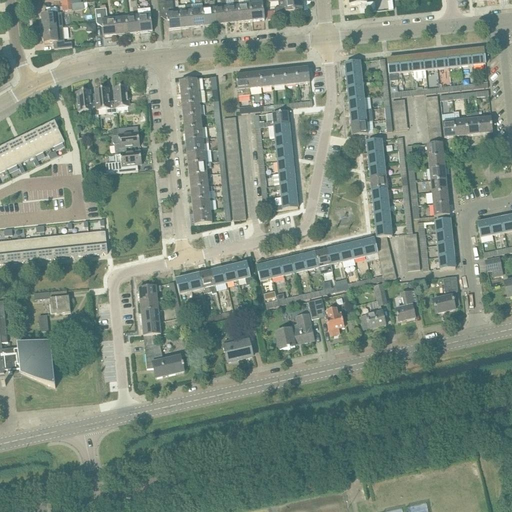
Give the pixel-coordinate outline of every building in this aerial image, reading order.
[(181,29),(179,12),(171,13),(170,2),(166,3),(165,0),(159,0),(161,18),(167,17),(168,21),(167,21),(167,24),(168,23),(169,31),(181,29)] [(233,0),(234,6),(226,7),(228,24),(241,23),(239,6),(238,0),(233,0)] [(279,2),(280,8),(274,9),(275,20),(289,18),(289,12),(293,11),(293,12),(295,12),(295,11),(303,10),(301,0),(284,0),(285,2),(279,2)] [(366,0),(348,0),(349,6),(359,5),(360,14),(376,12),(375,2),(367,3),(366,0)] [(222,8),(215,8),(216,26),(228,24),(226,7),(226,1),(221,1),(222,8)] [(210,9),(203,10),(204,27),(216,26),(215,8),(214,2),(209,3),(210,9)] [(198,10),(190,11),(192,28),(204,27),(203,10),(202,3),(197,3),(198,10)] [(263,3),(251,5),(252,22),(265,21),(263,3)] [(252,22),(251,5),(239,6),(241,23),(252,22)] [(192,28),(190,11),(190,7),(178,8),(179,12),(181,29),(192,28)] [(116,36),(114,19),(107,20),(106,9),(95,10),(97,24),(103,24),(103,28),(103,30),(104,38),(116,36)] [(138,10),(138,16),(140,34),(152,32),(150,9),(138,10)] [(61,14),(51,15),(41,16),(43,29),(63,27),(61,14)] [(138,16),(127,18),(129,35),(140,34),(138,16)] [(129,35),(127,18),(114,19),(116,36),(129,35)] [(64,42),(63,27),(43,29),(44,44),(64,42)] [(484,50),(471,51),(473,66),(485,65),(484,50)] [(473,66),(471,51),(460,52),(461,68),(473,66)] [(460,52),(448,54),(449,69),(461,68),(460,52)] [(448,54),(436,55),(438,70),(449,69),(448,54)] [(438,70),(436,55),(424,56),(425,71),(438,70)] [(425,71),(424,56),(412,57),(413,73),(425,71)] [(413,73),(412,57),(400,59),(401,74),(413,73)] [(400,59),(388,60),(389,75),(390,82),(398,81),(397,74),(401,74),(400,59)] [(346,77),(361,75),(360,63),(345,65),(346,77)] [(308,68),(296,70),(298,85),(310,84),(308,68)] [(296,70),(284,71),(285,86),(298,85),(296,70)] [(284,71),(272,72),(273,88),(285,86),(284,71)] [(272,72),(260,73),(262,89),(273,88),(272,72)] [(262,89),(260,73),(248,75),(250,90),(262,89)] [(250,90),(248,75),(236,76),(238,97),(251,96),(250,90)] [(361,75),(346,77),(347,89),(363,87),(361,75)] [(181,94),(198,92),(197,80),(179,82),(181,94)] [(116,109),(117,109),(128,108),(129,113),(136,112),(136,106),(135,105),(133,104),(128,105),(126,87),(114,89),(115,102),(116,109)] [(364,99),(363,87),(347,89),(348,100),(364,99)] [(116,109),(115,102),(109,102),(108,89),(96,91),(97,101),(97,104),(98,111),(106,110),(106,115),(117,114),(117,109),(116,109)] [(98,111),(97,104),(91,105),(89,91),(77,93),(79,113),(87,112),(88,117),(93,117),(98,116),(99,116),(98,111)] [(198,92),(181,94),(182,106),(199,104),(205,104),(204,92),(198,92)] [(364,99),(348,100),(350,112),(365,111),(364,99)] [(199,104),(182,106),(183,118),(201,116),(199,104)] [(350,112),(351,124),(366,123),(372,122),(371,110),(365,111),(350,112)] [(273,127),(289,125),(288,113),(272,115),(273,127)] [(201,116),(183,118),(184,130),(202,128),(201,116)] [(265,123),(259,124),(259,116),(254,117),(255,128),(260,128),(266,127),(265,123)] [(468,136),(480,135),(478,120),(471,120),(471,116),(466,116),(466,121),(468,136)] [(478,120),(480,135),(493,134),(491,118),(478,120)] [(466,121),(455,122),(457,138),(468,136),(466,121)] [(55,122),(40,130),(50,150),(64,143),(55,122)] [(457,138),(455,122),(443,124),(444,139),(457,138)] [(366,123),(351,124),(352,137),(368,135),(366,123)] [(290,137),(289,125),(273,127),(274,139),(290,137)] [(203,140),(202,128),(184,130),(186,142),(203,140)] [(40,130),(25,137),(35,157),(50,150),(40,130)] [(115,155),(127,154),(126,148),(140,147),(139,134),(114,136),(113,136),(113,137),(113,139),(113,143),(114,145),(115,155)] [(25,137),(11,144),(21,164),(35,157),(25,137)] [(292,149),(290,137),(274,139),(276,151),(292,149)] [(204,152),(203,140),(186,142),(187,154),(204,152)] [(368,155),(383,153),(382,141),(366,143),(368,155)] [(11,144),(0,149),(0,157),(6,171),(21,164),(11,144)] [(428,157),(443,156),(442,144),(427,146),(428,157)] [(292,149),(276,151),(277,163),(293,161),(292,149)] [(206,164),(204,152),(187,154),(188,166),(206,164)] [(141,153),(127,154),(115,155),(115,156),(120,155),(121,163),(116,164),(117,174),(129,173),(129,166),(142,165),(141,153)] [(383,153),(368,155),(369,167),(384,165),(383,153)] [(445,168),(443,156),(428,157),(429,169),(445,168)] [(293,161),(277,163),(278,174),(294,173),(293,161)] [(207,176),(206,164),(188,166),(189,178),(207,176)] [(384,165),(369,167),(370,178),(386,177),(384,165)] [(445,168),(429,169),(431,182),(446,180),(445,168)] [(294,173),(278,174),(280,186),(295,185),(294,173)] [(208,188),(207,176),(189,178),(191,189),(208,188)] [(387,189),(386,177),(370,178),(371,190),(387,189)] [(446,180),(431,182),(432,194),(447,192),(446,180)] [(297,197),(295,185),(280,186),(281,199),(297,197)] [(208,188),(191,189),(192,201),(209,200),(208,188)] [(387,189),(371,190),(373,203),(388,201),(387,189)] [(448,204),(447,192),(432,194),(433,206),(448,204)] [(297,197),(281,199),(282,206),(275,207),(276,212),(298,209),(297,197)] [(211,212),(209,200),(192,201),(193,214),(211,212)] [(388,201),(373,203),(374,215),(389,213),(388,201)] [(448,204),(433,206),(434,218),(450,216),(448,204)] [(211,212),(193,214),(195,226),(212,224),(211,212)] [(391,225),(389,213),(374,215),(375,227),(391,225)] [(511,216),(501,219),(504,234),(511,232),(511,216)] [(504,234),(501,219),(489,222),(492,237),(504,234)] [(436,235),(452,233),(450,221),(435,222),(436,235)] [(420,237),(425,236),(424,229),(426,229),(426,226),(434,225),(434,222),(423,224),(418,224),(420,237)] [(492,237),(489,222),(477,224),(481,239),(492,237)] [(392,237),(391,225),(375,227),(377,239),(387,238),(392,237)] [(105,232),(89,234),(91,256),(108,254),(105,232)] [(453,245),(452,233),(436,235),(437,246),(453,245)] [(89,234),(73,236),(75,258),(91,256),(89,234)] [(73,236),(57,237),(59,260),(75,258),(73,236)] [(57,237),(41,239),(43,261),(59,260),(57,237)] [(377,239),(374,240),(376,247),(388,244),(387,238),(377,239)] [(41,239),(25,241),(28,263),(43,261),(41,239)] [(376,247),(374,240),(362,242),(366,257),(378,254),(377,253),(376,247)] [(25,241),(9,242),(12,265),(28,263),(25,241)] [(9,242),(0,243),(0,265),(12,265),(9,242)] [(366,257),(362,242),(351,245),(354,260),(366,257)] [(388,244),(376,247),(377,253),(389,250),(388,244)] [(351,245),(339,248),(342,263),(354,260),(351,245)] [(453,245),(437,246),(439,259),(454,257),(453,245)] [(342,263),(339,248),(328,251),(331,265),(342,263)] [(389,250),(377,253),(378,254),(379,258),(391,256),(389,250)] [(328,251),(316,253),(319,268),(331,265),(328,251)] [(316,253),(304,256),(307,271),(319,268),(316,253)] [(304,256),(292,259),(296,274),(307,271),(304,256)] [(391,256),(379,258),(380,264),(392,261),(391,256)] [(454,257),(439,259),(440,271),(455,269),(454,257)] [(296,274),(292,259),(281,262),(284,276),(296,274)] [(495,260),(485,262),(486,268),(487,273),(491,272),(501,270),(499,259),(495,260)] [(394,267),(392,261),(380,264),(381,270),(394,267)] [(281,262),(268,265),(272,279),(284,276),(281,262)] [(252,287),(250,279),(247,264),(235,266),(239,282),(245,280),(247,288),(252,287)] [(272,279),(268,265),(257,267),(260,282),(272,279)] [(239,282),(235,266),(224,269),(227,284),(239,282)] [(395,273),(394,267),(381,270),(383,276),(395,273)] [(227,284),(224,269),(211,272),(215,287),(227,284)] [(215,287),(211,272),(200,275),(203,290),(204,295),(211,293),(212,295),(216,294),(215,287)] [(395,273),(383,276),(383,278),(384,282),(396,279),(395,273)] [(203,290),(200,275),(188,277),(191,293),(203,290)] [(191,293),(188,277),(176,280),(179,295),(191,293)] [(383,278),(371,280),(373,286),(384,284),(384,282),(383,278)] [(445,299),(433,302),(436,315),(455,311),(454,307),(459,305),(456,278),(443,279),(445,299)] [(373,286),(371,280),(360,283),(361,289),(373,286)] [(349,292),(348,286),(347,286),(346,283),(336,285),(336,289),(338,295),(349,292)] [(360,283),(348,286),(349,292),(361,289),(360,283)] [(382,286),(374,288),(377,303),(373,304),(375,315),(367,317),(360,319),(363,331),(370,330),(370,331),(385,327),(380,307),(387,305),(382,286)] [(140,301),(157,299),(157,292),(161,292),(160,287),(139,289),(140,301)] [(338,295),(336,289),(325,291),(326,297),(338,295)] [(325,291),(313,294),(314,300),(326,297),(325,291)] [(71,314),(69,297),(55,299),(55,292),(32,294),(33,303),(50,301),(51,316),(71,314)] [(404,307),(405,308),(395,310),(399,324),(415,320),(412,306),(418,305),(415,292),(401,295),(401,299),(402,299),(404,307)] [(313,294),(301,297),(303,303),(314,300),(313,294)] [(179,306),(176,295),(171,296),(173,308),(179,306)] [(283,296),(276,298),(277,302),(279,308),(291,305),(290,300),(284,301),(283,296)] [(301,297),(290,300),(291,305),(303,303),(301,297)] [(157,299),(140,301),(141,313),(158,311),(157,299)] [(341,314),(337,315),(336,309),(324,312),(322,300),(315,302),(319,319),(325,318),(330,337),(340,335),(338,329),(344,328),(341,314)] [(277,302),(277,303),(266,305),(267,311),(279,308),(277,302)] [(315,302),(308,303),(310,311),(312,321),(319,319),(315,302)] [(182,318),(179,306),(173,308),(176,319),(182,318)] [(160,323),(158,311),(141,313),(142,325),(160,323)] [(259,328),(256,315),(242,319),(245,332),(259,328)] [(291,330),(276,334),(280,351),(295,348),(294,345),(304,342),(305,344),(314,342),(312,332),(308,316),(297,319),(298,325),(290,327),(291,330)] [(182,318),(176,319),(180,333),(185,332),(182,318)] [(47,320),(39,321),(40,333),(49,332),(47,320)] [(161,335),(160,323),(142,325),(144,337),(155,336),(154,336),(161,335)] [(155,336),(144,337),(147,370),(153,370),(156,380),(184,373),(183,367),(184,367),(184,365),(183,365),(181,357),(155,363),(153,353),(161,351),(160,345),(155,346),(155,336)] [(2,350),(0,350),(0,374),(4,374),(4,372),(7,370),(8,373),(13,372),(12,370),(20,369),(20,373),(55,389),(50,341),(41,342),(17,345),(17,348),(2,350)] [(253,358),(250,348),(249,342),(224,347),(228,363),(253,358)]
